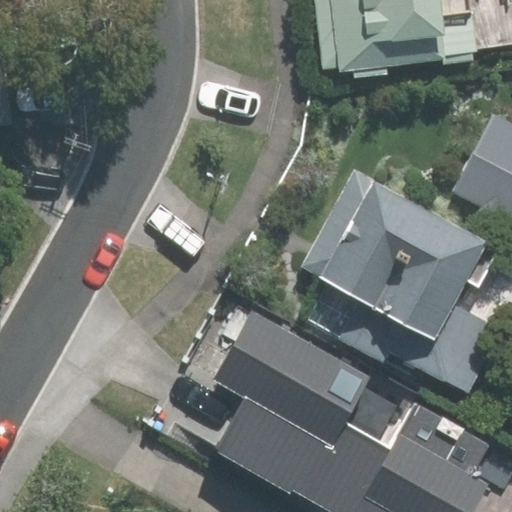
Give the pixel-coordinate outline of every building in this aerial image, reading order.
[(331,0),(341,68),(481,50),(473,0),(331,0)] [(440,178),(511,216),(511,114),(483,99),(440,178)] [(495,236),(381,175),(329,273),(443,334),(460,302),(495,236)] [(504,325),(460,302),(443,334),(364,292),(348,322),(471,388),(504,325)] [(250,407),(226,451),(339,511),(480,511),(510,458),(253,320),(216,389),(250,407)]
